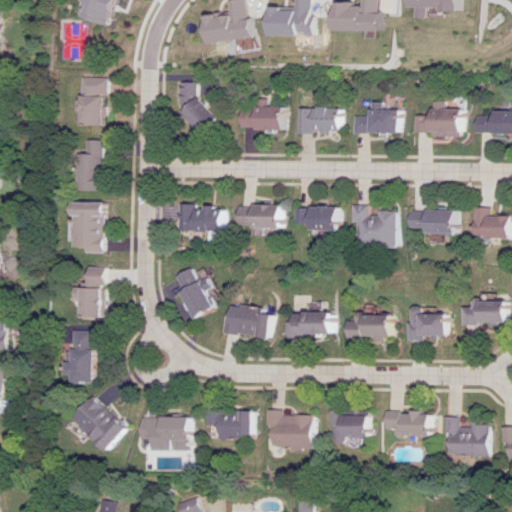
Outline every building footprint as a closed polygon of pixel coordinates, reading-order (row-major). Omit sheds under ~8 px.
[(110,25),(118,0),(78,0),(74,12),(110,25)] [(208,15),(212,43),(259,36),(256,16),(252,17),(249,0),(231,0),(233,11),(208,15)] [(276,34),(323,35),(324,15),(320,15),(320,0),(302,0),(302,7),(276,7),(276,34)] [(344,30),(392,31),(392,11),(388,11),(387,0),(370,0),(370,2),(344,2),(344,30)] [(468,9),(467,0),(418,0),(418,6),(424,6),(424,16),(436,17),(436,9),(468,9)] [(107,77),(83,76),(82,124),(106,124),(107,77)] [(182,114),(192,114),(192,128),(215,128),(216,107),(200,107),(201,82),(183,81),(182,114)] [(288,129),(288,105),(270,105),(270,98),(256,97),(256,107),(241,106),(241,128),(288,129)] [(359,133),(405,132),(405,108),(388,108),(388,100),(375,100),(375,115),(358,115),(359,133)] [(417,114),(417,131),(434,131),(434,135),(464,136),(465,108),(451,108),(451,100),(434,100),(434,114),(417,114)] [(300,107),(299,131),(347,132),(347,107),(300,107)] [(511,109),(490,109),(489,115),(476,115),(476,132),(511,132),(511,109)] [(106,139),(88,139),(88,153),(79,153),(79,190),(106,190),(106,139)] [(108,202),(76,201),(74,246),(86,247),(86,251),(107,252),(108,202)] [(227,240),(228,209),(219,209),(219,205),(203,204),(203,203),(181,203),(181,230),(212,231),(212,239),(227,240)] [(240,204),(239,224),(257,224),(257,234),(268,235),(268,227),(287,228),(288,205),(240,204)] [(405,210),(384,210),(384,214),(375,214),(375,204),(360,204),(359,245),(404,245),(405,210)] [(346,206),(299,205),(298,223),(312,223),(312,229),(346,230),(346,206)] [(511,237),(511,214),(494,214),(494,207),(478,206),(478,237),(511,237)] [(415,226),(429,227),(429,232),(463,232),(463,210),(416,208),(415,226)] [(109,266),(91,266),(90,284),(76,284),(76,297),(84,298),(83,316),(108,316),(109,266)] [(221,307),(214,294),(220,291),(212,276),(202,280),(196,267),(178,275),(199,318),(221,307)] [(511,322),(511,299),(476,299),(476,306),(466,306),(465,322),(511,322)] [(309,310),(326,310),(326,301),(309,301),(309,310)] [(274,338),(278,311),(235,304),(233,314),(229,313),(226,330),(274,338)] [(409,337),(450,338),(450,313),(424,313),(424,306),(413,306),(413,321),(409,321),(409,337)] [(336,335),(336,311),(295,312),(295,320),(289,321),(289,336),(336,335)] [(395,313),(357,312),(357,320),(348,320),(348,338),(387,338),(387,335),(395,335),(395,313)] [(76,362),(71,362),(71,382),(97,382),(97,329),(76,329),(76,362)] [(109,450),(131,427),(96,395),(75,418),(109,450)] [(257,409),(210,408),(209,424),(222,425),(222,437),(246,438),(246,433),(256,434),(257,409)] [(284,414),(284,409),(270,408),(269,447),(315,448),(315,414),(284,414)] [(372,414),(343,414),(344,409),(330,409),(329,444),(357,445),(357,436),(371,436),(372,414)] [(433,411),(412,411),(412,413),(400,413),(400,410),(386,409),(385,434),(433,434),(433,411)] [(195,449),(194,416),(144,417),(144,449),(195,449)] [(491,422),(471,422),(471,425),(460,425),(460,416),(444,416),(444,431),(449,431),(449,455),(491,455),(491,422)] [(511,425),(503,425),(504,460),(511,460),(511,425)] [(204,511),(199,496),(180,502),(183,511),(204,511)] [(299,511),(314,511),(315,496),(300,496),(299,511)] [(116,511),(118,500),(103,499),(101,511),(116,511)]
